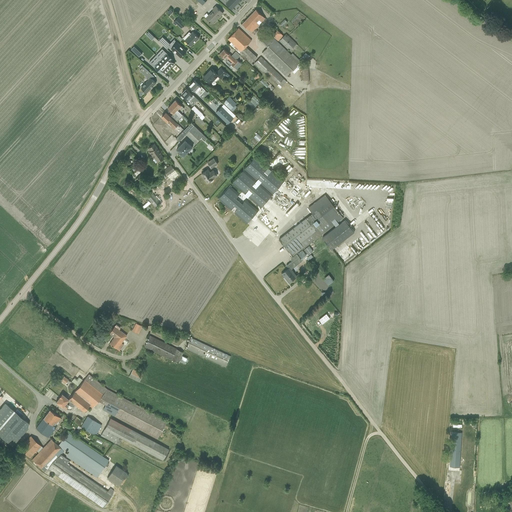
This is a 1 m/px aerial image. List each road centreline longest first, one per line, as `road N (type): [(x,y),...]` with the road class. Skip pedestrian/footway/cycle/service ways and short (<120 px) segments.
road 1 (residential): [(445,511),(143,117)]
road 2 (tertiary): [(0,319),(68,235),(143,117)]
road 3 (tertiary): [(143,117),(255,0)]
road 4 (track): [(143,117),(108,0)]
